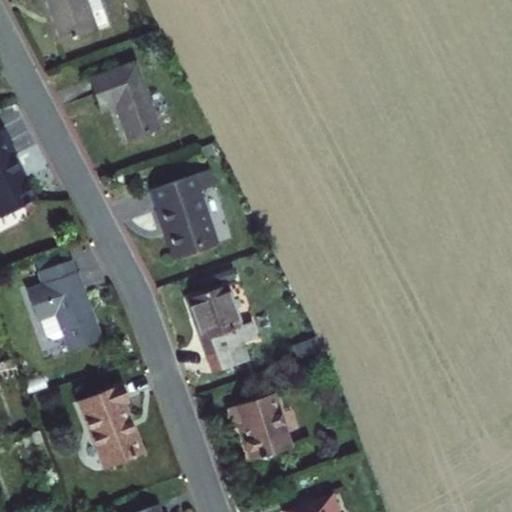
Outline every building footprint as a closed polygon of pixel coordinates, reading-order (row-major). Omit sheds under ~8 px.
[(15,0),(16,1),(14,3),(32,51),(65,39),(49,0),(15,0)] [(108,71),(62,88),(74,118),(88,112),(101,146),(132,134),(108,71)] [(182,181),(126,201),(149,270),(192,255),(173,201),(187,196),(182,181)] [(0,217),(10,212),(0,192),(0,217)] [(46,273),(14,286),(19,300),(4,305),(15,335),(33,329),(46,365),(79,353),(54,286),(51,287),(46,273)] [(204,301),(166,314),(192,387),(227,374),(220,357),(233,353),(227,336),(218,340),(204,301)] [(101,397),(56,413),(80,479),(120,465),(103,418),(108,416),(101,397)] [(272,459),(252,404),(205,421),(211,438),(218,435),(232,473),(272,459)]
